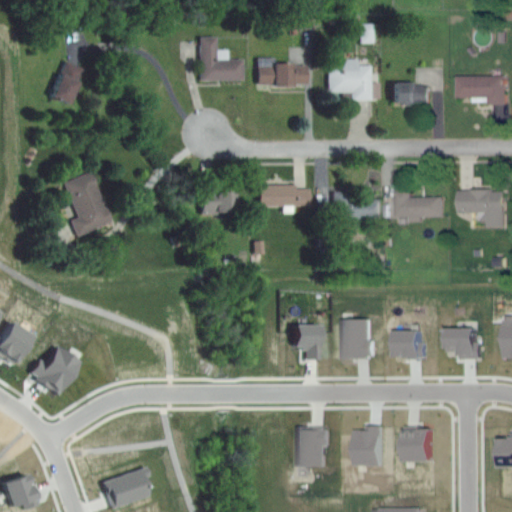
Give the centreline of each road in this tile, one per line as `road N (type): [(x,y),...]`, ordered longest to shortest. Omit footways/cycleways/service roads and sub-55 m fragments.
road 1 (residential): [(55,435),(94,406),(138,390),(511,392)]
road 2 (residential): [(209,130),(250,147),(511,144)]
road 3 (residential): [(468,391),(468,511)]
